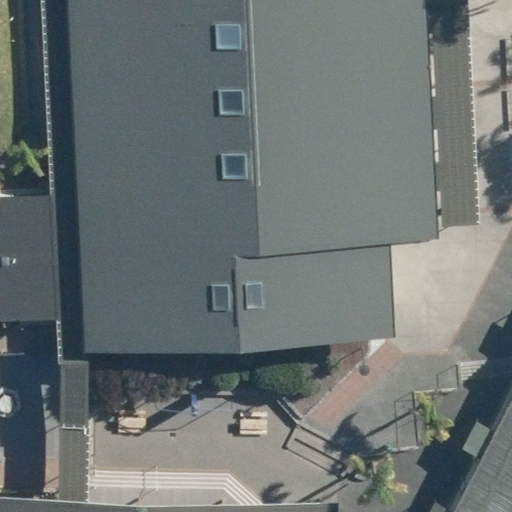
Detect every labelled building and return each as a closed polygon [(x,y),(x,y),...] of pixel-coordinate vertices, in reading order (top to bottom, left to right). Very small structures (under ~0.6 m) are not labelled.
[(84,348),(376,335),(373,227),(419,225),(407,0),(52,0),(70,348),(84,348)] [(0,203),(0,319),(45,317),(39,202),(0,203)] [(40,357),(0,358),(0,475),(43,474),(40,357)] [(511,511),(511,363),(429,511),(511,511)] [(322,511),(323,508),(0,503),(0,511),(322,511)]
